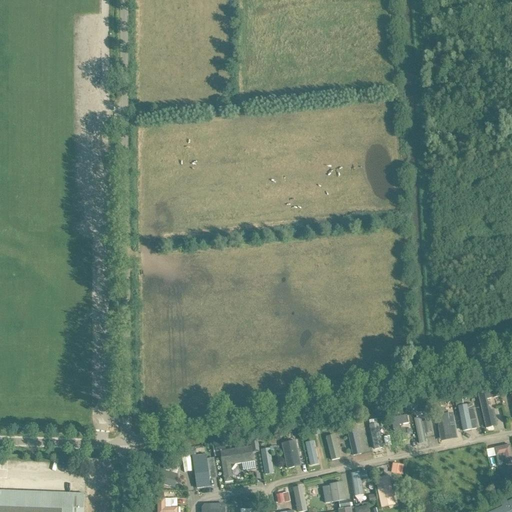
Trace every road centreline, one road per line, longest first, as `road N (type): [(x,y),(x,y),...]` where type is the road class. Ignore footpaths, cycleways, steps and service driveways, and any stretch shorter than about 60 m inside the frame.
road 1 (unclassified): [(126,444),(124,0)]
road 2 (unclassified): [(511,359),(126,444)]
road 3 (unclassified): [(126,444),(0,439)]
